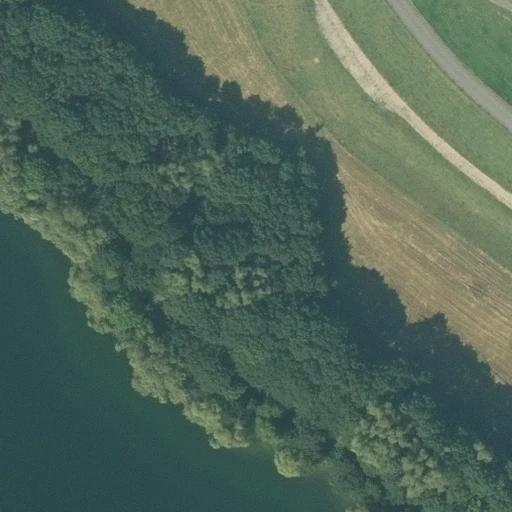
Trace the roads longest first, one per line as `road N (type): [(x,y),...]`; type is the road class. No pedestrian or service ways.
road 1 (track): [(319,0),(354,60),(404,114),(511,201)]
road 2 (unclassified): [(400,0),(420,35),(511,116)]
